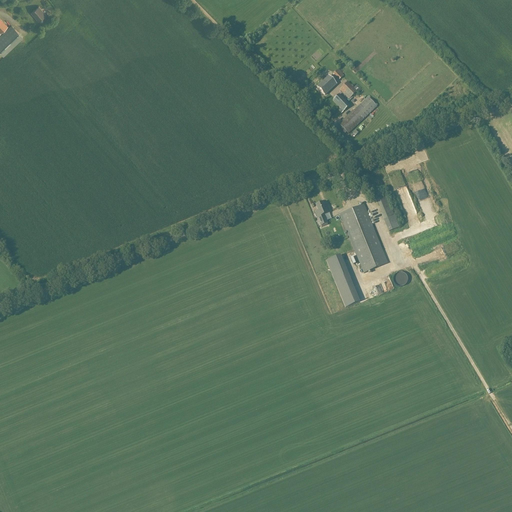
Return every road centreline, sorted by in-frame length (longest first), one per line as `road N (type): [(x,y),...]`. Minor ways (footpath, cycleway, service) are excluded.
road 1 (unclassified): [(0,307),(511,103)]
road 2 (track): [(355,165),(191,0)]
